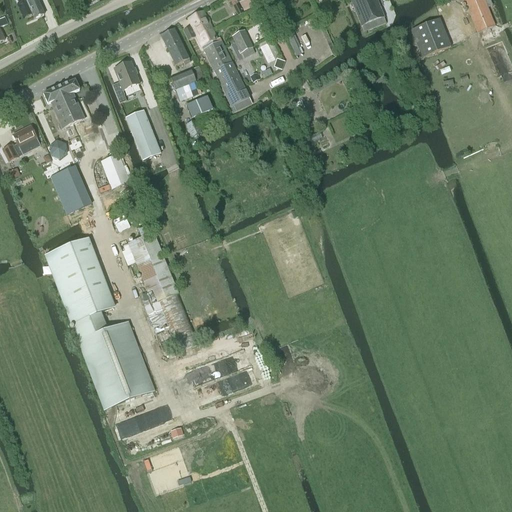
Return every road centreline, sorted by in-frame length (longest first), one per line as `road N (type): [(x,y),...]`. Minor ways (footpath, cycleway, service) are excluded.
road 1 (tertiary): [(0,112),(202,0)]
road 2 (unclassified): [(0,65),(127,0)]
